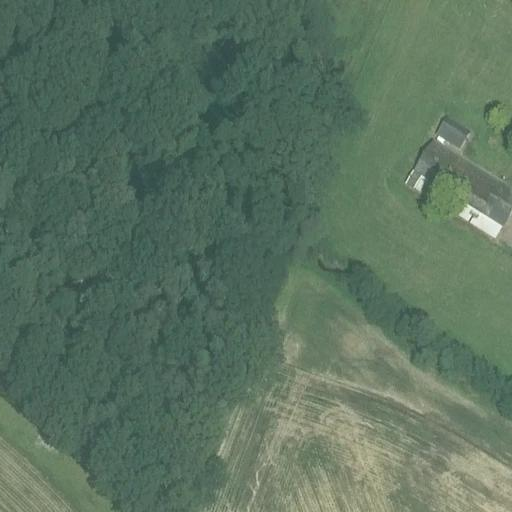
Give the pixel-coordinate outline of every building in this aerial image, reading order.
[(449,122),(439,137),(461,151),(470,136),(449,122)] [(481,217),(500,186),(435,144),(415,174),(481,217)] [(430,201),(445,210),(452,198),(437,189),(430,201)] [(458,202),(451,213),(469,225),(476,215),(458,202)] [(475,232),(499,245),(507,231),(483,218),(475,232)]
